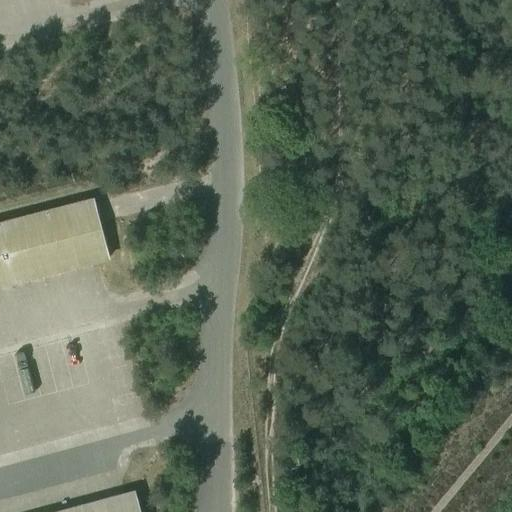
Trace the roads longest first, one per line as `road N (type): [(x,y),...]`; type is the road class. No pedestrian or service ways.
road 1 (track): [(334,0),(336,193),(276,338),(274,511)]
road 2 (track): [(434,511),(511,419)]
